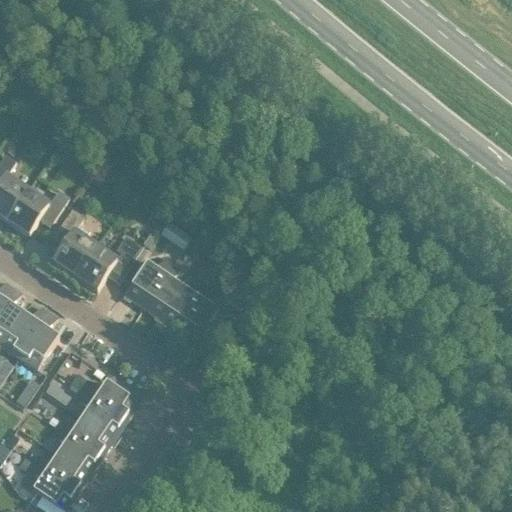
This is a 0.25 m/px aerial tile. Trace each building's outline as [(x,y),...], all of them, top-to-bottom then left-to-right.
[(8,141),(1,152),(11,159),(19,148),(8,141)] [(0,221),(5,225),(26,195),(5,181),(15,166),(3,158),(0,163),(0,221)] [(47,209),(26,195),(5,225),(27,239),(41,219),(51,226),(67,202),(56,195),(47,209)] [(73,280),(93,250),(83,244),(88,236),(78,228),(82,222),(70,214),(54,238),(65,246),(52,266),(73,280)] [(93,250),(73,280),(95,295),(109,275),(120,282),(141,252),(124,240),(114,255),(119,258),(114,265),(93,250)] [(145,267),(123,299),(141,312),(172,266),(164,261),(155,274),(145,267)] [(159,324),(181,291),(172,285),(181,272),(172,266),(141,312),(159,324)] [(181,291),(159,324),(177,336),(208,291),(200,285),(191,298),(181,291)] [(0,309),(12,292),(3,286),(0,290),(0,309)] [(208,291),(177,336),(195,348),(218,316),(208,309),(216,296),(208,291)] [(12,292),(0,309),(0,348),(21,317),(12,311),(20,298),(12,292)] [(0,350),(17,362),(47,316),(39,311),(30,324),(21,317),(0,348),(0,350)] [(56,322),(47,316),(17,362),(35,374),(57,342),(47,335),(56,322)] [(56,377),(67,356),(54,349),(43,371),(56,377)] [(75,377),(69,387),(78,393),(84,383),(75,377)] [(43,396),(55,404),(60,395),(61,394),(49,386),(43,396)] [(80,422),(112,444),(137,408),(104,386),(98,396),(85,387),(73,404),(86,413),(80,422)] [(23,411),(27,404),(19,398),(14,405),(23,411)] [(55,432),(100,462),(112,444),(80,422),(73,432),(61,423),(55,432)] [(56,458),(88,480),(100,462),(55,432),(49,440),(62,449),(56,458)] [(0,447),(0,467),(9,454),(0,447)] [(31,467),(76,498),(88,480),(56,458),(49,468),(36,459),(31,467)] [(66,511),(76,498),(31,467),(25,476),(38,485),(31,494),(57,511),(66,511)]
